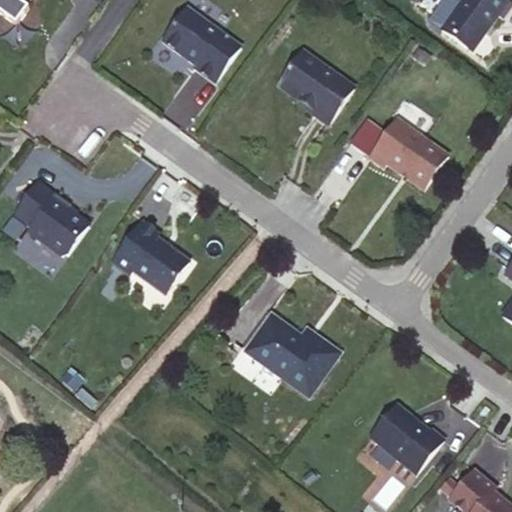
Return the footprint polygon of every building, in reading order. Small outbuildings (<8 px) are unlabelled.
[(511,11),(511,4),(506,0),(466,0),(444,30),(475,53),(501,18),(505,21),(511,11)] [(241,50),(187,10),(163,43),(180,57),(184,56),(189,60),(188,62),(196,68),(194,70),(215,85),(241,50)] [(304,51),(280,84),(313,108),(311,111),(330,125),(356,88),(304,51)] [(387,164),(424,191),(449,157),(398,120),(370,159),(384,169),(387,164)] [(67,258),(89,228),(67,213),(71,208),(56,197),(54,199),(37,187),(15,217),(32,230),(28,235),(62,259),(67,258)] [(156,241),(159,236),(142,224),(112,266),(129,279),(132,274),(166,298),(189,265),(156,241)] [(511,266),(504,276),(511,282),(511,302),(501,318),(511,326),(511,266)] [(321,352),(311,344),(270,314),(244,350),(306,396),(338,353),(327,345),(321,352)] [(327,345),(316,337),(311,344),(321,352),(327,345)] [(405,414),(394,405),(366,438),(412,476),(441,441),(428,430),(426,432),(414,422),(412,424),(405,418),(405,414)] [(511,511),(511,509),(508,506),(504,506),(498,502),(500,499),(495,495),(498,492),(476,473),(461,491),(453,501),(451,503),(462,511),(511,511)] [(450,482),(442,492),(453,501),(461,491),(450,482)]
